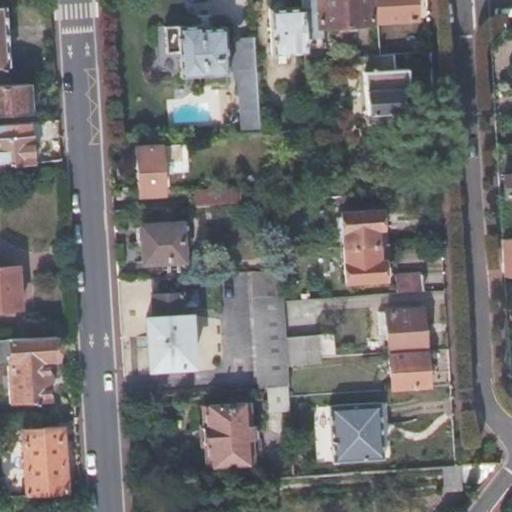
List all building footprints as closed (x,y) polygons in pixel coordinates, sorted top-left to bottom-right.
[(302,0),(303,6),(305,38),(323,38),(322,27),(321,0),(302,0)] [(347,26),(345,0),(321,0),(322,27),(347,26)] [(372,0),(345,0),(347,26),(374,25),(372,0)] [(414,0),(377,0),(378,21),(415,19),(414,0)] [(0,6),(0,83),(2,83),(1,66),(9,65),(6,6),(0,6)] [(305,38),(303,6),(271,8),(273,54),(305,52),(305,38)] [(229,73),(225,26),(202,27),(201,23),(165,24),(167,51),(181,51),(182,75),(203,75),(203,85),(227,83),(227,73),(229,73)] [(260,126),(256,35),(234,37),(236,77),(240,77),(243,127),(260,126)] [(395,68),(395,54),(380,55),(366,55),(366,71),(365,71),(367,113),(370,113),(371,120),(377,126),(393,124),(398,118),(398,111),(401,111),(400,90),(408,89),(407,69),(395,68)] [(0,113),(28,112),(27,81),(2,83),(0,83),(0,113)] [(0,163),(31,162),(29,135),(0,136),(0,163)] [(137,145),(140,193),(164,192),(162,159),(173,158),(172,143),(137,145)] [(386,191),(419,189),(417,168),(385,169),(386,191)] [(189,189),(189,204),(240,201),(239,186),(189,189)] [(343,246),(377,244),(376,230),(382,229),(381,209),(341,211),(343,246)] [(149,262),(183,259),(181,220),(141,222),(142,246),(148,246),(149,262)] [(511,238),(503,238),(505,275),(511,276),(511,238)] [(377,263),(377,244),(343,246),(345,282),(381,280),(381,277),(390,277),(389,262),(377,263)] [(0,307),(18,307),(16,265),(0,265),(0,307)] [(280,268),(248,270),(254,387),(266,387),(287,386),(286,364),(285,357),(284,339),(282,300),(280,268)] [(396,293),(423,291),(423,275),(395,276),(396,293)] [(149,366),(191,364),(189,314),(181,314),(180,291),(150,293),(151,316),(145,316),(149,366)] [(389,350),(425,348),(423,308),(387,310),(389,350)] [(55,357),(53,335),(0,338),(0,364),(8,364),(9,402),(48,400),(46,358),(55,357)] [(317,338),(284,339),(285,357),(317,355),(317,338)] [(427,387),(425,348),(389,350),(391,389),(427,387)] [(285,357),(286,364),(317,363),(317,355),(285,357)] [(287,386),(266,387),(267,411),(288,410),(287,395),(287,386)] [(330,460),(385,457),(382,401),(327,404),(330,460)] [(248,428),(246,404),(204,406),(207,461),(250,459),(250,455),(252,455),(252,440),(249,440),(249,435),(255,435),(255,428),(248,428)] [(64,492),(64,490),(61,426),(21,427),(24,495),(64,492)] [(500,462),(468,464),(462,471),(462,480),(487,479),(500,462)] [(10,480),(0,480),(0,496),(11,495),(10,480)]
